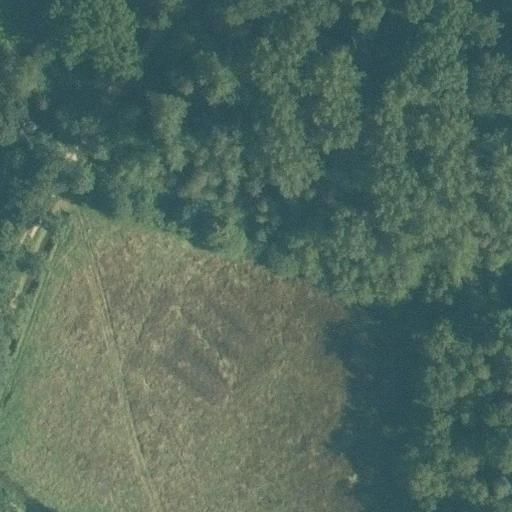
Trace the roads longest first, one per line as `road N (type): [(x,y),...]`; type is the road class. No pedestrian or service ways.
road 1 (track): [(0,300),(49,188),(116,85),(186,0)]
road 2 (track): [(100,109),(67,78),(62,47),(75,0)]
